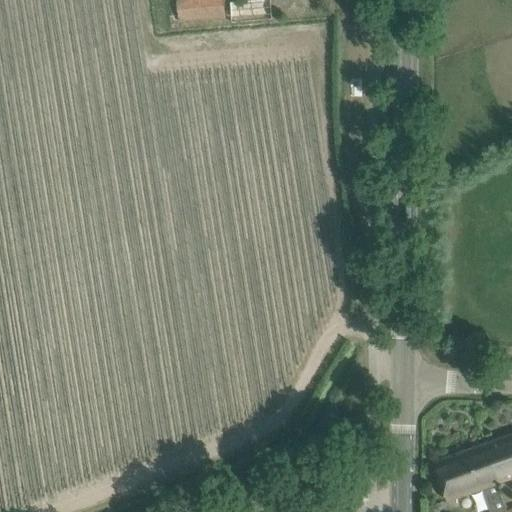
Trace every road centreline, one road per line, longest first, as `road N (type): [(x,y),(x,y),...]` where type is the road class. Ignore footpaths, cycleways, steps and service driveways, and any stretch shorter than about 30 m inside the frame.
road 1 (tertiary): [(403,378),(405,0)]
road 2 (tertiary): [(400,511),(403,378)]
